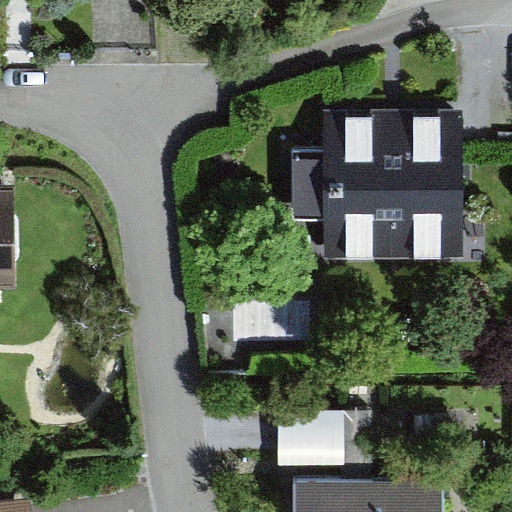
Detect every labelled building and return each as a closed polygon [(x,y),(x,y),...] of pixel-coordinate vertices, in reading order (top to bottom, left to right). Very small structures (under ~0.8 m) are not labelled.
[(460,103),(325,107),(326,137),(286,138),(288,213),(323,212),(324,245),(463,241),(460,103)] [(7,185),(0,184),(0,266),(9,266),(7,185)] [(286,408),(285,456),(348,457),(349,409),(286,408)] [(452,511),(451,463),(281,465),(282,511),(452,511)] [(20,511),(22,486),(0,489),(0,511),(20,511)]
